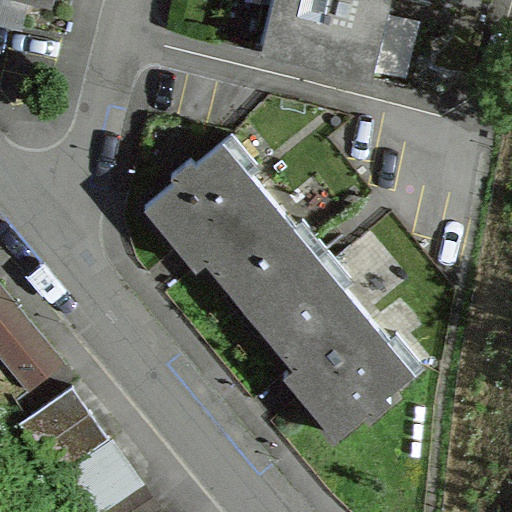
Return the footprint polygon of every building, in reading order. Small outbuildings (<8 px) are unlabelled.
[(331,0),(273,0),(270,14),(261,49),(316,62),(331,0)] [(389,0),(331,0),(316,62),(371,76),(380,41),(389,0)] [(319,253),(224,138),(195,161),(191,156),(171,172),(175,178),(145,204),(196,265),(206,257),(232,289),(249,310),(319,253)] [(293,363),(283,371),(334,432),(366,407),(370,413),(390,396),(385,390),(414,367),(319,253),(249,310),(273,338),(293,363)] [(0,281),(0,353),(29,388),(64,359),(19,305),(0,281)] [(72,383),(19,420),(56,473),(109,435),(72,383)] [(126,459),(112,439),(71,467),(85,487),(126,459)] [(96,511),(142,481),(126,459),(85,487),(81,490),(96,511)] [(143,483),(105,510),(106,511),(148,511),(159,505),(143,483)]
